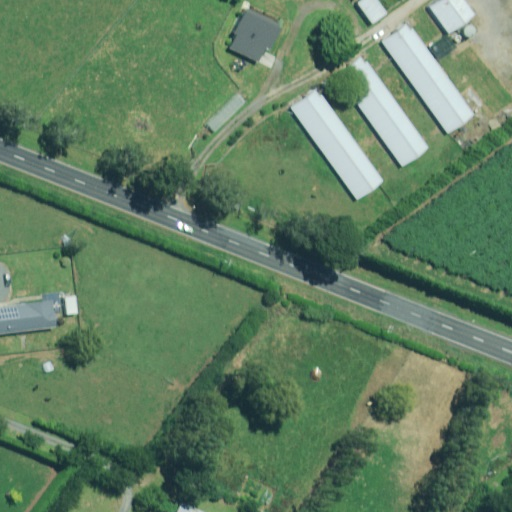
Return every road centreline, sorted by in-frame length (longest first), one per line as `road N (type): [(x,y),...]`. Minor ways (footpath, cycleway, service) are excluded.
road 1 (primary): [(0,150),(511,351)]
road 2 (unknown): [(162,214),(244,120),(325,75),(424,0)]
